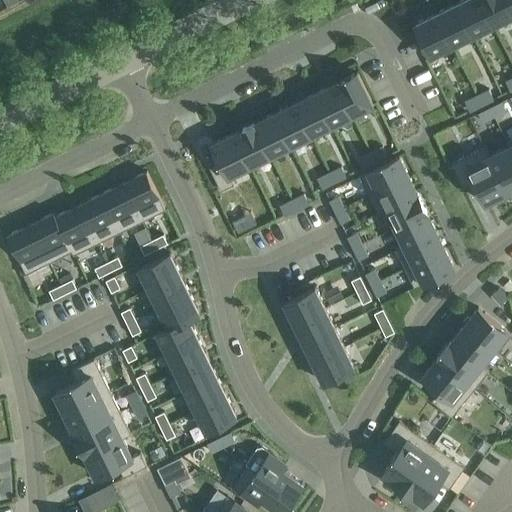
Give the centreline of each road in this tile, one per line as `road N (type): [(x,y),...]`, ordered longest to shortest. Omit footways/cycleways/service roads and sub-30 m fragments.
road 1 (residential): [(329,453),(284,431),(259,399),(236,354),(192,200),(150,122)]
road 2 (residential): [(511,237),(428,313),(329,453)]
road 3 (residential): [(150,122),(342,27),(365,25)]
road 4 (residential): [(0,305),(28,419),(37,511)]
road 5 (residential): [(0,196),(150,122)]
road 6 (unclassified): [(122,62),(248,0)]
road 7 (unclassified): [(0,122),(122,62)]
